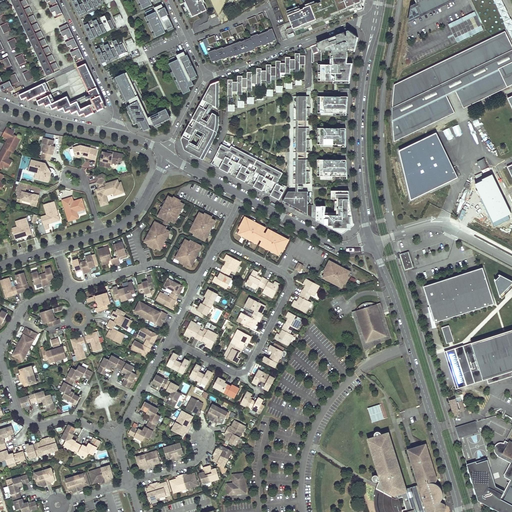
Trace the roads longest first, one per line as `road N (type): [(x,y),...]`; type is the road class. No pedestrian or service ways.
road 1 (residential): [(458,509),(371,241)]
road 2 (residential): [(169,338),(241,373),(289,288),(282,271),(220,239)]
road 3 (residential): [(371,241),(358,127),(373,23)]
road 4 (residential): [(373,23),(344,24),(206,78)]
road 5 (residential): [(371,241),(440,225),(511,261)]
road 6 (residential): [(63,0),(114,107),(119,135)]
road 7 (residential): [(68,289),(152,263),(197,281)]
road 8 (residential): [(3,344),(19,415),(39,425),(73,417)]
road 9 (residential): [(0,101),(119,135)]
